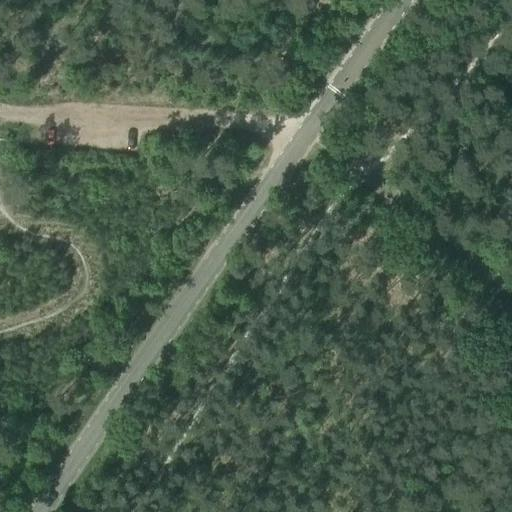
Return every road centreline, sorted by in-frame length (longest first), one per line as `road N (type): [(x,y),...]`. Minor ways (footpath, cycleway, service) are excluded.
road 1 (secondary): [(48,511),(401,0)]
road 2 (track): [(0,109),(266,116),(305,134),(358,176)]
road 3 (track): [(358,176),(511,306)]
